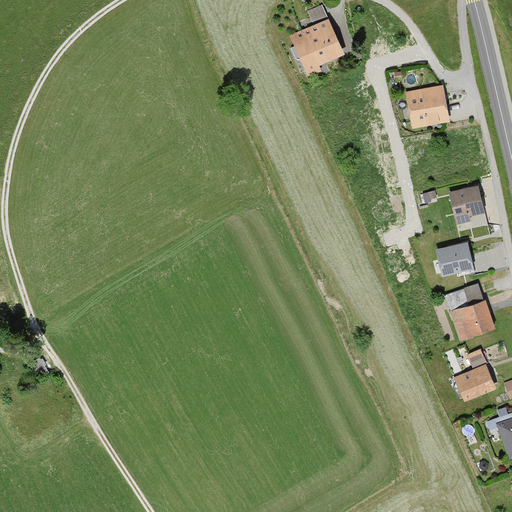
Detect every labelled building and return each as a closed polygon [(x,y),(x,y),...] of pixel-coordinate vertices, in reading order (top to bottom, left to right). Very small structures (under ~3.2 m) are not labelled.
[(287,38),(304,71),(342,51),(324,18),(287,38)] [(405,112),(409,130),(446,122),(442,103),(438,86),(401,94),(405,112)] [(449,210),(454,226),(469,222),(467,217),(481,213),(477,201),(473,188),(445,197),(449,210)] [(431,252),(438,277),(470,269),(464,243),(431,252)] [(449,312),(460,340),(476,334),(479,332),(491,328),(485,313),(480,300),(474,285),(443,297),(449,312)] [(481,346),(467,352),(473,364),(486,358),(481,346)] [(40,379),(51,372),(39,355),(29,363),(40,379)] [(460,401),(491,387),(487,378),(481,365),(469,370),(450,378),(456,391),(460,401)] [(511,379),(503,384),(510,399),(511,398),(511,379)] [(511,417),(494,424),(507,460),(511,458),(511,417)]
